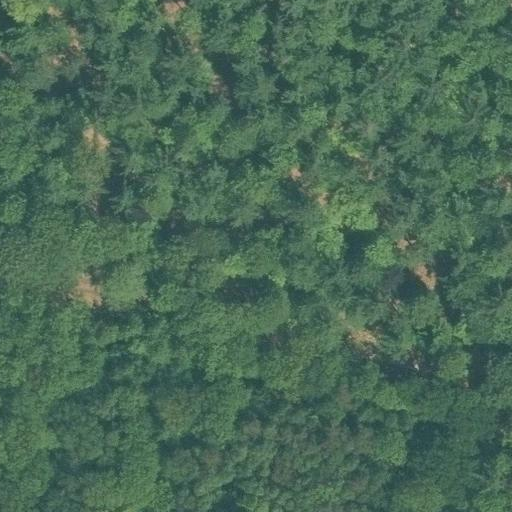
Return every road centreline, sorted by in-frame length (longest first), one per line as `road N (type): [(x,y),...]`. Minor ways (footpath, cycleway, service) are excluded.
road 1 (track): [(511,378),(0,246)]
road 2 (track): [(511,384),(427,511)]
